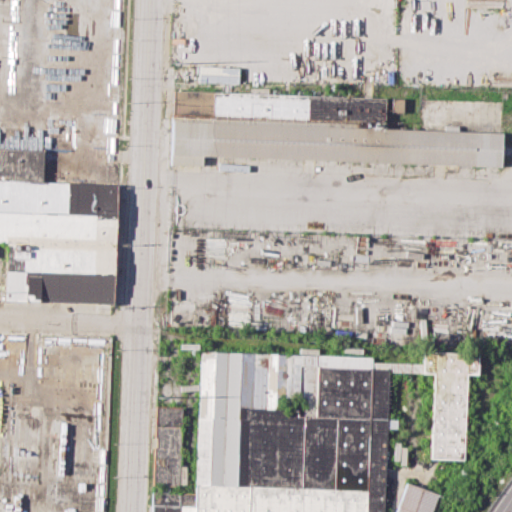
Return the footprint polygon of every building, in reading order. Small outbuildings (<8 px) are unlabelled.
[(14,331),(15,299),(3,299),(3,258),(0,258),(0,0),(121,0),(111,303),(47,301),(46,332),(14,331)] [(173,90),(385,97),(383,129),(502,133),(501,166),(204,155),(203,165),(171,163),(173,90)] [(0,330),(0,511),(103,511),(112,335),(46,332),(14,331),(0,330)] [(150,511),(383,511),(388,371),(435,372),(432,456),(463,457),(466,375),(478,375),(479,353),(422,352),(422,363),(373,362),(373,355),(198,349),(193,492),(171,491),(171,485),(181,486),(184,403),(154,402),(150,511)] [(395,511),(407,482),(439,495),(432,511),(395,511)]
